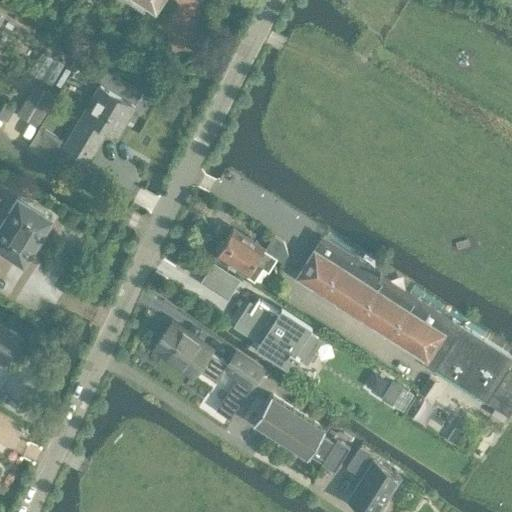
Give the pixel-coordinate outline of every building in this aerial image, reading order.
[(37,124),(54,94),(33,83),(17,113),(37,124)] [(107,128),(117,134),(135,104),(100,84),(64,144),(88,158),(107,128)] [(50,160),(63,139),(40,125),(27,147),(50,160)] [(0,249),(2,247),(24,261),(53,215),(19,193),(0,222),(0,249)] [(217,252),(249,273),(255,276),(263,263),(269,267),(276,255),(283,260),(288,252),(284,239),(274,233),(265,247),(233,226),(225,240),(221,240),(217,246),(219,249),(217,252)] [(377,271),(374,269),(321,235),(296,273),(365,317),(363,320),(375,327),(376,325),(415,350),(414,353),(509,413),(511,407),(511,366),(509,365),(511,359),(511,356),(380,273),(381,271),(379,269),(377,271)] [(259,296),(244,320),(267,335),(262,343),(285,358),(289,353),(298,358),(299,356),(304,359),(318,335),(306,327),(309,322),(285,306),(282,311),(259,296)] [(0,356),(5,360),(22,335),(0,320),(0,356)] [(171,321),(156,345),(168,353),(166,356),(186,370),(188,367),(195,371),(198,367),(217,379),(225,368),(250,385),(263,367),(236,349),(228,361),(210,348),(211,348),(171,321)] [(335,441),(322,433),(325,428),(271,393),(253,421),(308,455),(309,452),(322,460),(321,462),(335,470),(350,445),(337,437),(335,441)] [(360,444),(347,465),(357,472),(370,451),(360,444)] [(387,502),(386,498),(401,475),(373,458),(349,497),(372,511),(377,511),(379,509),(383,508),(386,506),(387,502)]
